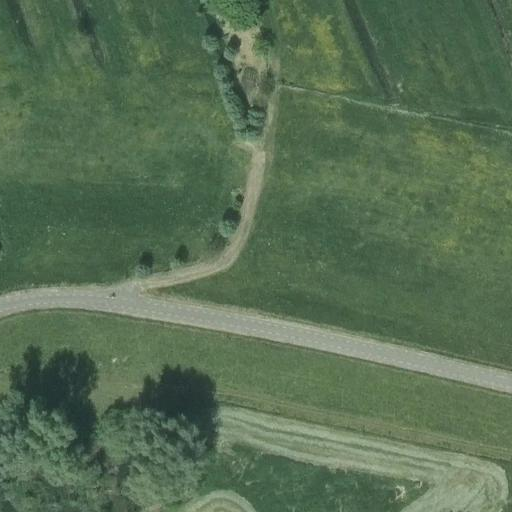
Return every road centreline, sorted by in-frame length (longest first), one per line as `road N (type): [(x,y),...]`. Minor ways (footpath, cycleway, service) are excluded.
road 1 (unclassified): [(0,312),(74,299),(140,303),(511,388)]
road 2 (track): [(281,63),(278,145),(248,225),(222,263),(133,291),(74,299)]
